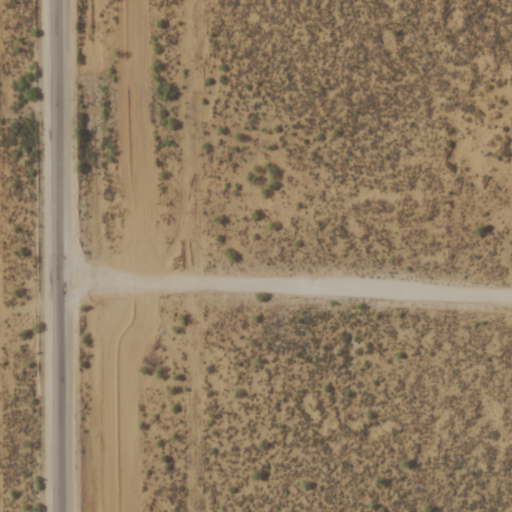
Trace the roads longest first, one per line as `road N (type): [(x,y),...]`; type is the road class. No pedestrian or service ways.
road 1 (residential): [(58,511),(55,0)]
road 2 (residential): [(511,296),(57,266)]
